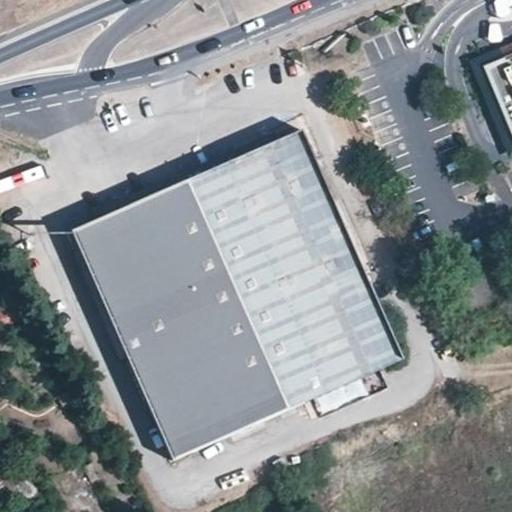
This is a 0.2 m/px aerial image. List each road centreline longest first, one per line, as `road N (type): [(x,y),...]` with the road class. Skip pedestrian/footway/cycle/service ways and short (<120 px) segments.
road 1 (unknown): [(278,39),(287,85),(428,350),(422,374),(316,427)]
road 2 (primary): [(88,79),(198,56),(331,0)]
road 3 (primary): [(133,0),(0,59)]
